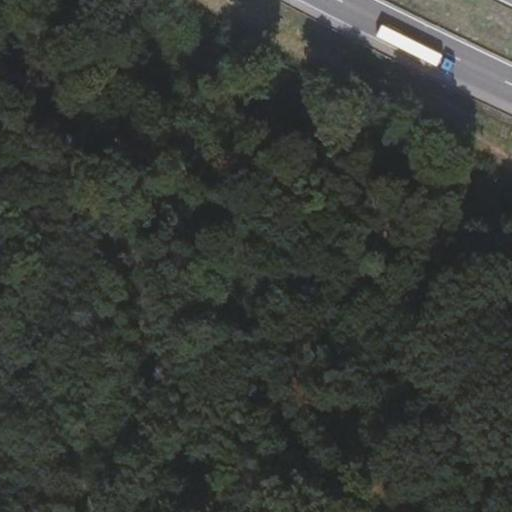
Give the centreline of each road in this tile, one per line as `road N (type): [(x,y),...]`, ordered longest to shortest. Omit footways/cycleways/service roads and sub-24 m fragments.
road 1 (track): [(90,511),(0,239)]
road 2 (trunk): [(331,0),(511,87)]
